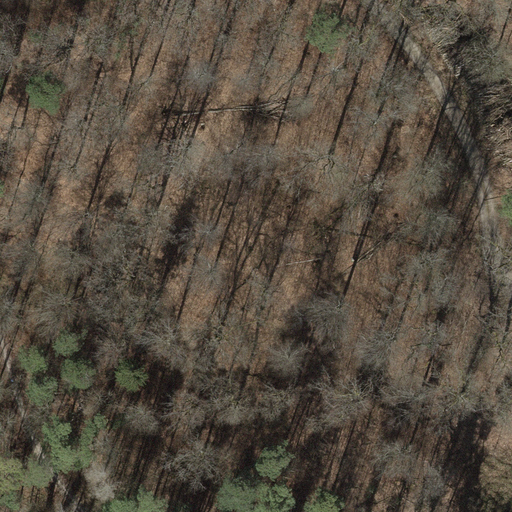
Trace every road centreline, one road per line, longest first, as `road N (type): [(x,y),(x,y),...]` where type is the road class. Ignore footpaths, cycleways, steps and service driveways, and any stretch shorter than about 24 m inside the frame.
road 1 (track): [(511,294),(465,126),(372,0)]
road 2 (track): [(0,338),(27,432),(83,511)]
